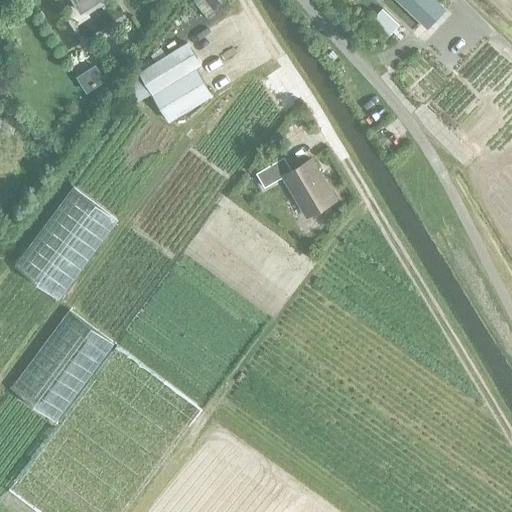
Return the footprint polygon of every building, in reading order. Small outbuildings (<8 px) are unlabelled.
[(72,0),(81,13),(101,0),(72,0)] [(380,0),(420,36),(446,8),(436,0),(380,0)] [(382,8),(372,19),(389,35),(399,24),(382,8)] [(394,76),(419,99),(430,87),(485,139),(511,109),(511,69),(479,39),(447,73),(421,48),(394,76)] [(168,122),(213,96),(196,68),(201,64),(188,42),(139,72),(122,89),(132,104),(152,93),(168,122)] [(86,90),(106,77),(96,61),(76,74),(86,90)] [(306,218),(338,199),(312,156),(291,168),(284,156),(256,172),(265,186),(282,176),(306,218)] [(64,306),(13,389),(62,419),(113,337),(64,306)]
